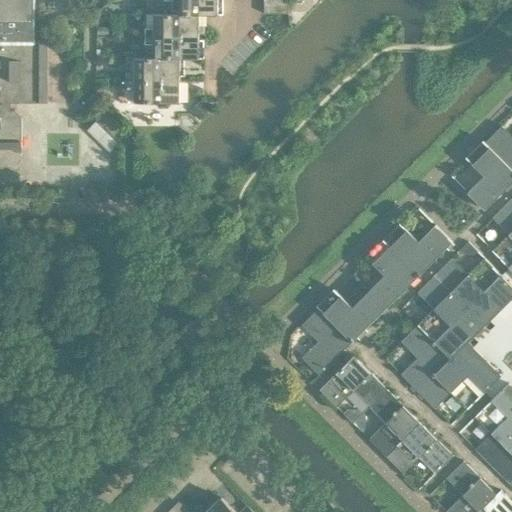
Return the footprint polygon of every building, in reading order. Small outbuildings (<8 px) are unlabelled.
[(0,0),(0,149),(22,150),(22,117),(15,110),(11,110),(11,103),(48,103),(48,39),(35,39),(35,0),(0,0)] [(164,0),(165,13),(165,14),(204,14),(204,15),(223,15),(223,1),(219,1),(218,0),(164,0)] [(289,13),(289,1),(265,1),(265,14),(289,13)] [(145,13),(145,36),(199,36),(199,27),(204,27),(204,15),(204,14),(165,14),(165,13),(145,13)] [(145,36),(145,57),(145,58),(185,58),(204,59),(204,45),(199,45),(199,36),(145,36)] [(126,57),(126,80),(180,80),(180,71),(185,71),(185,58),(145,58),(145,57),(126,57)] [(180,89),(180,80),(126,80),(126,102),(185,102),(185,89),(180,89)] [(485,143),(511,170),(511,136),(502,126),(485,143)] [(468,193),(485,210),(511,183),(511,170),(485,143),(468,160),(484,176),(468,193)] [(492,251),(511,270),(511,203),(509,201),(492,218),(509,234),(492,251)] [(385,242),(419,276),(453,242),(435,225),(419,241),(402,225),(385,242)] [(478,251),(469,241),(460,250),(463,253),(474,254),(478,251)] [(369,291),(386,309),(419,276),(385,242),(368,259),(385,275),(369,291)] [(435,275),(485,326),(511,299),(511,285),(485,258),(468,275),(452,258),(435,275)] [(452,358),(470,341),(485,326),(435,275),(418,292),(434,309),(418,324),(436,342),(452,358)] [(319,308),(353,342),(386,309),(369,291),(352,307),(336,291),(319,308)] [(302,358),(319,375),(353,342),(319,308),(302,325),(318,341),(302,358)] [(452,358),(436,342),(418,324),(401,342),(417,358),(401,375),(418,392),(452,358)] [(468,409),(502,375),(470,341),(452,358),(418,392),(435,409),(451,392),(468,409)] [(370,407),(387,389),(354,356),(320,389),(337,407),(354,390),(370,407)] [(492,466),(511,446),(511,383),(510,382),(475,416),(492,433),(475,449),(492,466)] [(386,456),(420,422),(387,389),(370,407),(386,423),(369,439),(386,456)] [(343,413),(352,423),(362,413),(359,409),(348,409),(343,413)] [(365,415),(363,413),(353,423),(363,432),(365,430),(365,415)] [(436,473),(454,456),(420,422),(386,456),(403,473),(420,457),(436,473)] [(511,446),(492,466),(509,483),(511,480),(511,446)] [(479,511),(497,494),(464,461),(446,478),(463,495),(446,511),(447,511),(479,511)] [(511,511),(511,500),(501,490),(497,494),(479,511),(511,511)] [(207,511),(253,511),(248,506),(241,511),(236,511),(222,497),(207,511)]
